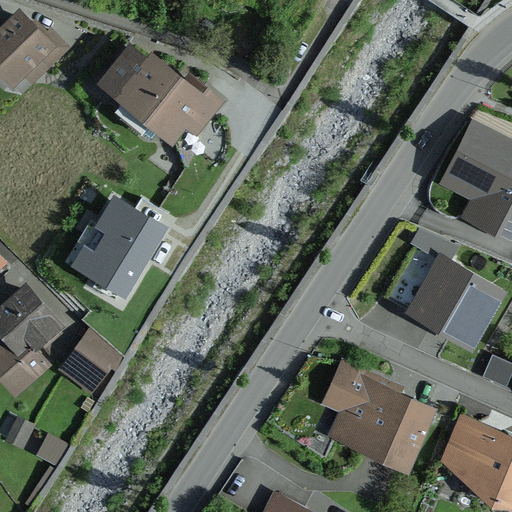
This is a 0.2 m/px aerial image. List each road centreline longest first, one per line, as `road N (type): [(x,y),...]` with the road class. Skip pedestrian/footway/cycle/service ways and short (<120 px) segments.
road 1 (tertiary): [(310,317),(457,87)]
road 2 (residential): [(50,0),(205,52),(282,90)]
road 3 (tertiary): [(178,511),(310,317)]
road 4 (residential): [(310,317),(511,412)]
